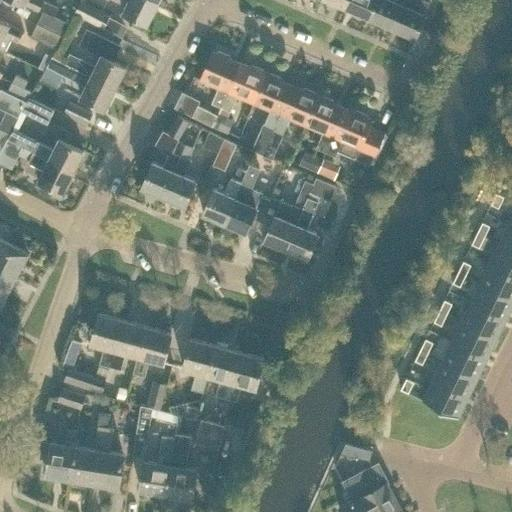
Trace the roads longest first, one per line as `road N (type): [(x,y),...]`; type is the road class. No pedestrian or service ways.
road 1 (residential): [(0,496),(81,233)]
road 2 (residential): [(81,233),(208,8)]
road 3 (residential): [(311,298),(81,233)]
road 4 (residential): [(410,92),(208,8)]
road 5 (residential): [(511,350),(454,468)]
